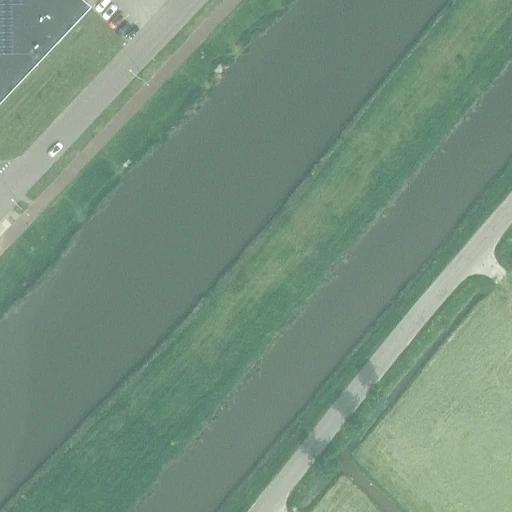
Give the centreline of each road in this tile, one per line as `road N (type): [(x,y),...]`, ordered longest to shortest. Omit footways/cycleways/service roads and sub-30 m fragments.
road 1 (unclassified): [(258,511),(511,219)]
road 2 (unclassified): [(189,0),(7,195)]
